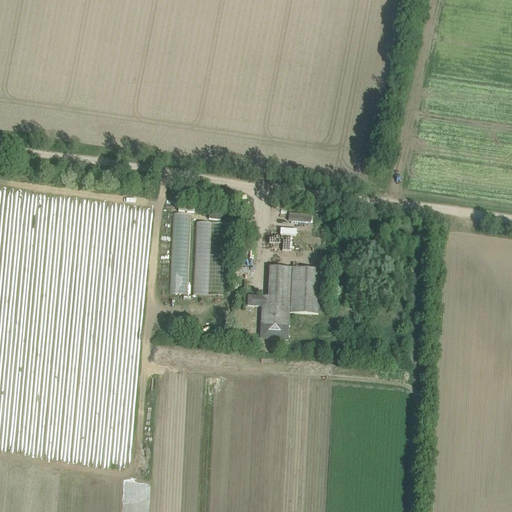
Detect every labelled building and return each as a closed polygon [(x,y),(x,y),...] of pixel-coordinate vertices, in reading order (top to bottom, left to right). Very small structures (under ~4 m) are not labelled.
[(195,208),(184,207),(179,206),(178,212),(194,214),(195,209),(195,208)] [(289,214),(288,222),(311,224),(311,216),(289,214)] [(191,216),(173,215),(170,295),(188,296),(191,216)] [(225,225),(196,224),(193,295),(222,297),(225,225)] [(261,308),(260,341),(289,342),(290,314),(318,316),(320,270),(269,268),(268,298),(247,297),(247,308),(261,308)]
